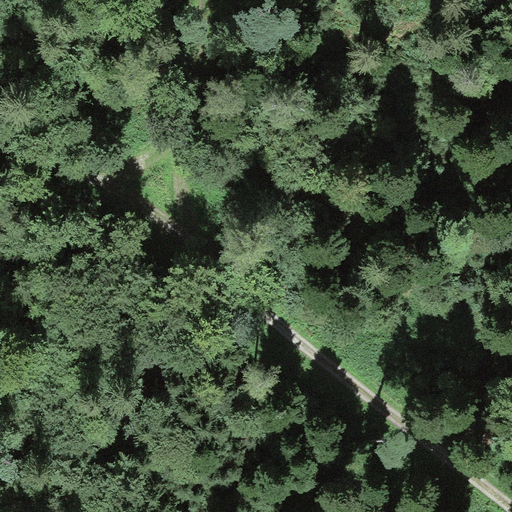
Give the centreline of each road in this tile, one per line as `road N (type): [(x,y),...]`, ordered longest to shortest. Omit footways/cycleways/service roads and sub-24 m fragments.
road 1 (track): [(0,137),(143,202),(254,306),(511,511)]
road 2 (track): [(210,0),(176,160),(143,202)]
